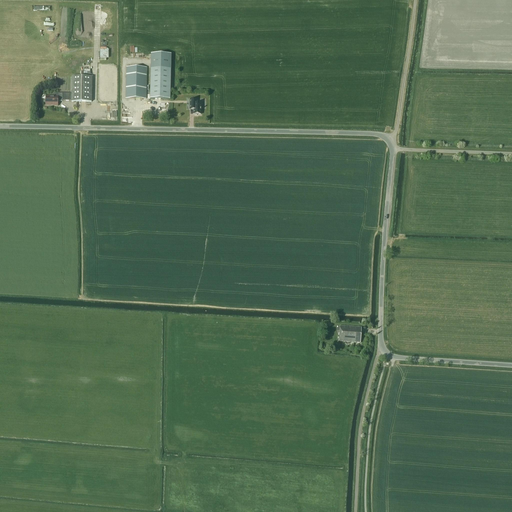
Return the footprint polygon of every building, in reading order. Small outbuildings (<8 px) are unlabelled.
[(110,58),(110,48),(102,48),(102,58),(110,58)] [(150,100),(170,100),(171,55),(151,54),(150,100)] [(146,67),(126,67),(125,98),(145,98),(146,67)] [(92,77),(72,77),(72,94),(53,93),(53,96),(45,96),(45,105),(53,105),(54,106),(58,106),(58,101),(62,101),(72,101),(91,102),(92,77)] [(196,94),(189,94),(189,104),(193,105),(193,109),(194,109),(194,110),(196,110),(196,109),(200,109),(200,98),(196,98),(196,94)] [(361,327),(339,325),(338,340),(361,342),(361,327)]
